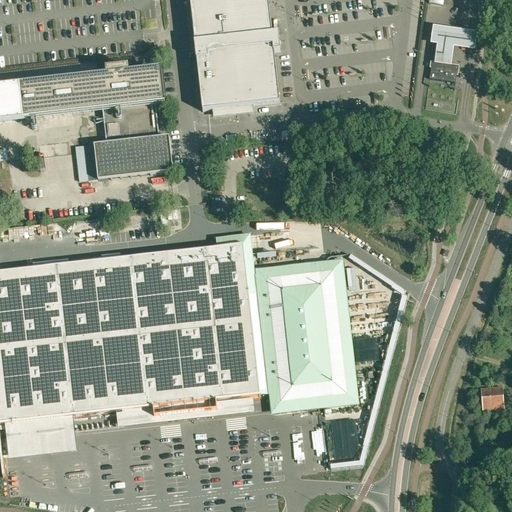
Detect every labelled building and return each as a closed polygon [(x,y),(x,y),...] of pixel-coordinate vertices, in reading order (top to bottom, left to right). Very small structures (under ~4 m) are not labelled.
[(197,61),(201,97),(203,112),(280,104),(274,53),(281,53),(279,35),(272,35),(268,0),(190,0),(195,44),(196,55),(197,61)] [(475,34),(432,28),(430,47),(436,48),(433,67),(450,69),(453,50),(473,53),(475,34)] [(458,68),(432,64),(429,80),(455,84),(458,68)] [(161,71),(124,75),(124,74),(129,74),(129,68),(116,70),(106,71),(106,76),(109,76),(109,77),(76,81),(0,89),(0,124),(31,121),(32,129),(32,130),(33,131),(34,131),(35,131),(36,131),(37,130),(37,129),(37,128),(37,121),(99,114),(103,113),(104,120),(106,141),(106,145),(94,146),(94,147),(98,179),(98,181),(107,181),(135,177),(171,174),(173,173),(169,138),(159,139),(156,107),(165,106),(161,71)] [(280,140),(298,138),(300,127),(279,130),(279,131),(280,140)] [(248,399),(270,396),(271,418),(323,413),(358,408),(341,265),(247,278),(243,247),(217,250),(0,274),(0,426),(22,424),(36,423),(37,433),(39,433),(38,432),(49,431),(49,432),(62,430),(61,420),(75,418),(122,413),(123,413),(124,423),(218,412),(216,402),(248,399)] [(481,391),(483,411),(504,410),(502,389),(481,391)]
